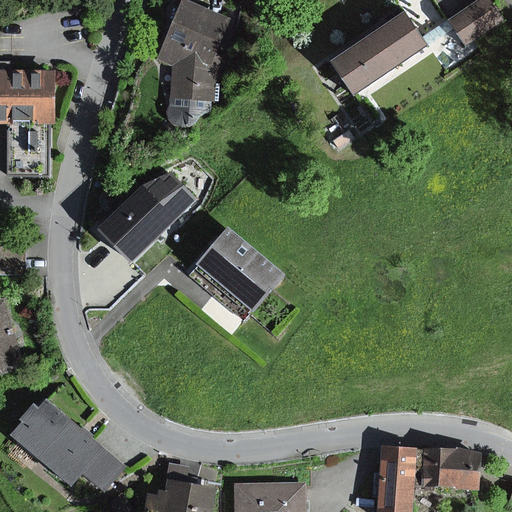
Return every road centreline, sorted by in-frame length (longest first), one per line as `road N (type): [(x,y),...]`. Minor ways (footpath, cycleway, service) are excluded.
road 1 (residential): [(511,448),(413,428),(243,449),(182,437),(136,416),(105,389),(85,344),(71,280),(69,211)]
road 2 (residential): [(69,211),(133,0)]
